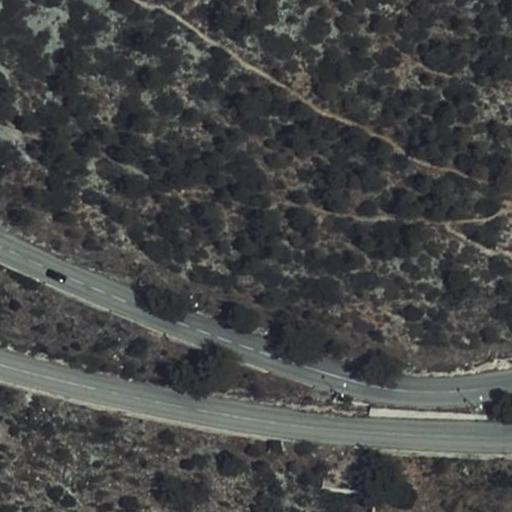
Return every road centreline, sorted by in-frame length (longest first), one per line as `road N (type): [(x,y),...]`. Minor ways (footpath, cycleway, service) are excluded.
road 1 (tertiary): [(511,382),(402,388),(349,378),(128,302),(0,244)]
road 2 (tertiary): [(0,364),(178,408),(293,424),(511,433)]
